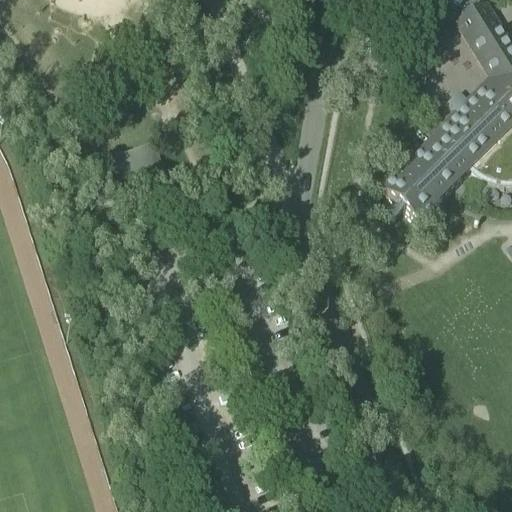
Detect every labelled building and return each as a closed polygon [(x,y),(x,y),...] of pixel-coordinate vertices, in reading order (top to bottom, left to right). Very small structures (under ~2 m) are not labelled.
[(456,16),(462,24),(480,13),(474,4),(456,16)] [(458,185),(469,174),(505,139),(511,131),(511,124),(505,117),(511,110),(511,53),(485,10),(480,13),(462,24),(455,29),(469,52),(477,47),(501,85),(492,94),(476,109),(452,133),(446,130),(444,128),(442,129),(444,130),(441,133),(438,136),(381,193),(397,210),(422,235),(441,216),(434,209),(458,185)] [(469,52),(488,84),(501,85),(477,47),(469,52)] [(492,94),(501,85),(488,84),(444,128),(446,130),(452,133),(476,109),(492,94)] [(511,139),(505,139),(469,174),(483,185),(496,189),(510,190),(511,189),(511,139)] [(151,150),(130,159),(142,188),(164,180),(151,150)] [(146,198),(142,188),(130,159),(99,171),(114,211),(146,198)]
